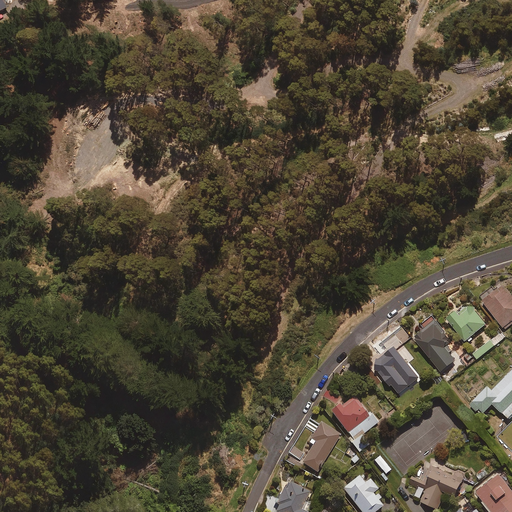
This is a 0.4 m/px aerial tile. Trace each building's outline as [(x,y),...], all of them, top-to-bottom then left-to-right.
[(511,319),(511,294),(502,281),(481,298),(505,330),(511,324),(511,322),(510,320),(511,319)] [(464,339),(466,338),(468,342),(473,338),(471,334),(486,323),(469,301),(456,311),(454,308),(446,315),(464,339)] [(452,350),(446,342),(451,339),(431,314),(421,322),(424,325),(413,334),(441,370),(454,359),(449,353),(452,350)] [(505,337),(501,332),(472,353),(476,358),(505,337)] [(419,376),(393,344),(378,356),(377,355),(369,362),(375,370),(377,369),(389,385),(391,384),(398,393),(419,376)] [(495,407),(506,419),(511,413),(511,366),(476,400),(488,413),(495,407)] [(363,435),(379,421),(371,412),(369,413),(353,395),(341,406),(338,402),(328,410),(350,436),(347,439),(356,450),(363,435)] [(340,433),(319,421),(307,442),(311,444),(301,462),(317,471),(340,433)] [(292,445),(287,451),(299,460),(304,453),(292,445)] [(464,475),(432,459),(430,464),(426,462),(422,470),(425,471),(421,479),(413,475),(409,483),(418,487),(413,495),(437,507),(445,491),(454,496),(464,475)] [(482,498),(481,500),(490,511),(511,511),(511,488),(498,471),(475,489),(482,498)] [(361,511),(372,511),(373,511),(382,505),(378,500),(381,497),(377,493),(375,495),(372,491),(377,487),(369,477),(364,482),(358,474),(342,488),(361,511)] [(310,492),(288,480),(284,487),(283,486),(274,502),(277,503),(273,509),(277,511),(307,511),(312,505),(305,501),(310,492)]
